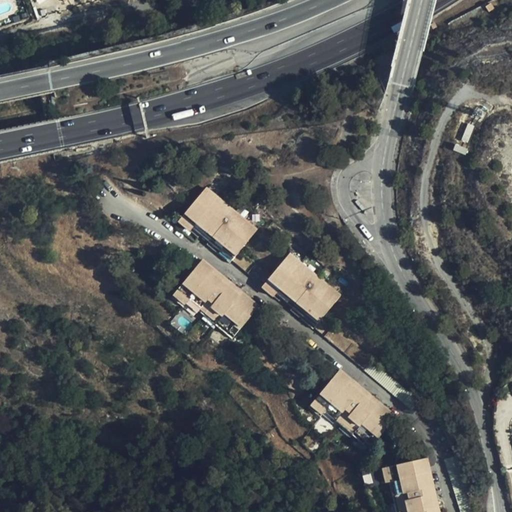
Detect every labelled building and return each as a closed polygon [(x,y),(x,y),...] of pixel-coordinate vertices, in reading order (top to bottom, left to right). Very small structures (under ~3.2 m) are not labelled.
[(241,250),(259,228),(207,186),(186,212),(180,220),(200,235),(203,232),(211,239),(209,243),(232,262),(233,260),(238,254),(241,250)] [(269,279),(276,271),(264,269),(241,250),(238,254),(233,260),(264,285),(269,279)] [(321,320),(323,317),(342,294),(291,253),(276,271),(269,279),(264,285),(282,300),(284,297),(294,306),(292,308),(315,327),(321,320)] [(208,300),(226,277),(203,259),(199,263),(183,284),(173,296),(186,306),(191,299),(202,308),(206,302),(208,300)] [(244,291),(226,277),(208,300),(206,302),(202,308),(200,309),(218,323),(219,322),(224,317),(226,314),(244,291)] [(262,305),(244,291),(226,314),(224,317),(219,322),(236,336),(242,328),(262,305)] [(324,335),(334,326),(323,317),(321,320),(315,327),(324,335)] [(374,359),(334,326),(324,335),(366,368),(372,360),(374,359)] [(341,369),(331,381),(342,398),(359,394),(364,388),(341,369)] [(342,398),(331,381),(320,394),(311,405),(323,415),(328,409),(338,418),(343,413),(346,410),(359,394),(342,398)] [(381,402),(369,392),(359,394),(346,410),(343,413),(338,418),(338,419),(354,433),(356,432),(361,426),(362,425),(381,402)] [(398,415),(381,402),(362,425),(361,426),(356,432),(372,446),(378,438),(398,415)] [(394,483),(397,497),(403,495),(408,494),(436,487),(429,458),(396,466),(382,469),(386,485),(394,483)] [(403,495),(397,497),(396,497),(399,511),(424,511),(441,509),(436,487),(408,494),(403,495)]
